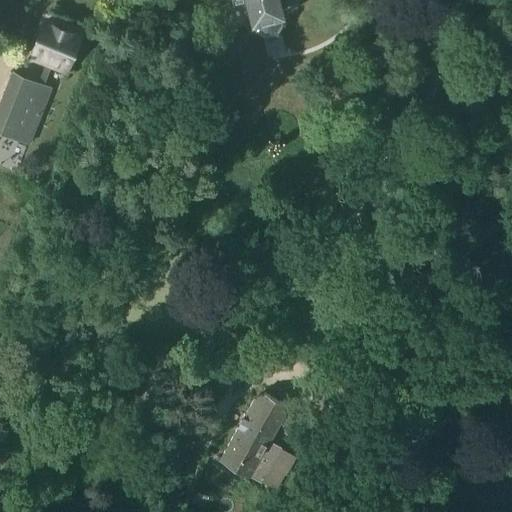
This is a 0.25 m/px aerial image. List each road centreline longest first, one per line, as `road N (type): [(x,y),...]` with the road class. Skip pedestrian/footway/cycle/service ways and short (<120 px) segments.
road 1 (track): [(454,0),(419,55),(325,272)]
road 2 (track): [(325,272),(282,350),(242,381),(190,511)]
